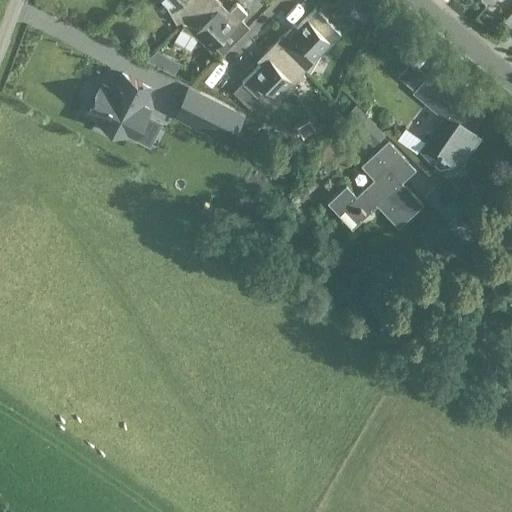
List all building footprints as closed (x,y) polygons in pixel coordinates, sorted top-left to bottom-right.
[(159,0),(166,7),(177,24),(181,21),(183,23),(205,0),(159,0)] [(237,39),(229,32),(247,14),(237,4),(228,13),(221,7),(223,5),(217,0),(205,0),(183,23),(184,24),(181,28),(199,39),(210,50),(215,46),(222,54),(237,39)] [(295,25),(288,32),(286,31),(275,42),(304,71),(306,69),(310,72),(320,55),(341,34),(316,9),(297,27),(295,25)] [(304,71),(275,42),(264,53),(266,55),(259,62),(261,64),(242,83),(268,108),(288,87),(306,77),(303,72),(304,71)] [(422,150),(439,167),(463,162),(462,157),(478,134),(471,128),(481,114),(432,72),(429,76),(411,61),(398,76),(416,91),(415,92),(428,103),(431,98),(448,113),(422,150)] [(98,121),(126,135),(127,133),(135,136),(149,108),(142,104),(150,88),(122,73),(114,90),(102,84),(88,112),(99,118),(98,121)] [(194,119),(233,139),(244,117),(205,97),(194,119)] [(354,127),(372,145),(385,134),(367,115),(354,127)] [(414,116),(405,128),(426,143),(434,131),(414,116)] [(346,184),(327,202),(352,229),(359,222),(356,219),(378,199),(401,224),(422,204),(394,174),(409,160),(389,138),(361,164),(374,178),(356,195),(346,184)] [(465,352),(454,345),(449,354),(460,360),(465,352)]
